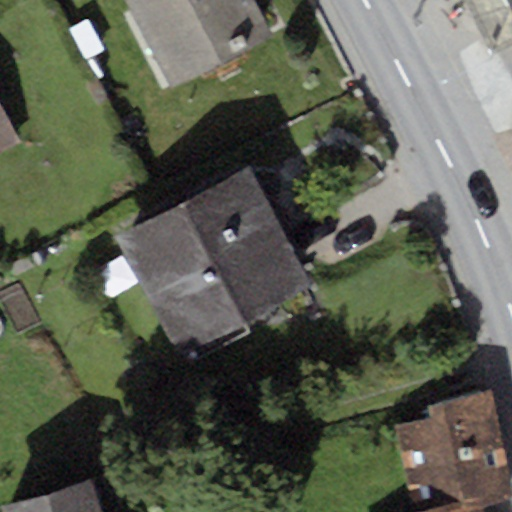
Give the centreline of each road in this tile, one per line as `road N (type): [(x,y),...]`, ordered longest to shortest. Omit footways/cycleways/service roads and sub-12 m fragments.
road 1 (track): [(511,366),(130,465)]
road 2 (primary): [(511,304),(365,0)]
